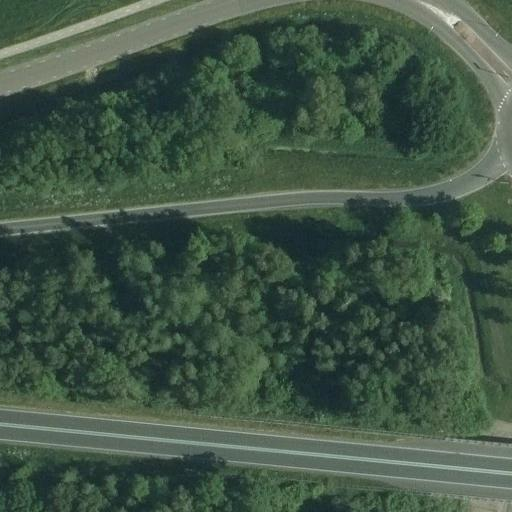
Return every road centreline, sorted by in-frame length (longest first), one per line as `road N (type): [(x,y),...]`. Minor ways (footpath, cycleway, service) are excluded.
road 1 (trunk): [(507,157),(473,181),(416,199),(300,200),(0,231)]
road 2 (trunk): [(511,475),(0,426)]
road 3 (tertiary): [(256,0),(0,87)]
road 4 (tertiary): [(417,3),(511,104)]
